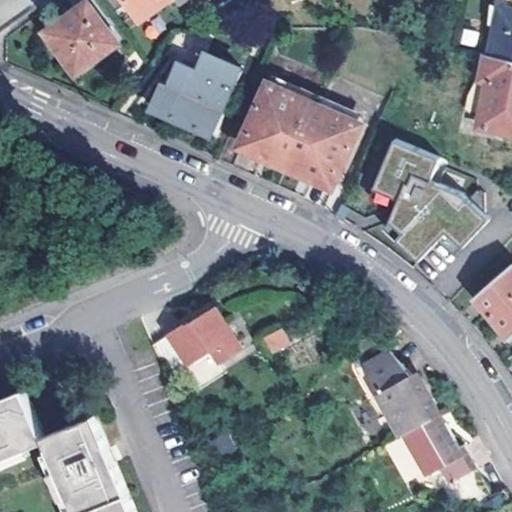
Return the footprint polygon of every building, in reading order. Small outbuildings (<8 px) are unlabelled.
[(173,0),(125,0),(141,22),(173,0)] [(48,34),(76,73),(120,44),(90,2),(48,34)] [(511,9),(503,8),(491,56),(511,61),(511,9)] [(162,110),(215,133),(245,70),(210,53),(200,71),(182,63),(162,110)] [(488,83),(479,128),(511,134),(511,61),(491,56),(487,56),(482,80),(488,83)] [(272,83),(243,146),(288,167),(316,103),(272,83)] [(288,167),(333,186),(363,123),(316,103),(288,167)] [(443,158),(399,139),(378,189),(403,200),(408,202),(412,214),(392,220),(406,230),(401,237),(426,256),(448,227),(466,240),(488,211),(466,193),(434,180),(443,158)] [(408,202),(403,200),(398,209),(392,220),(412,214),(408,202)] [(511,267),(477,296),(510,336),(511,335),(511,267)] [(168,336),(188,368),(211,353),(219,366),(242,352),(216,310),(187,328),(185,326),(168,336)] [(272,354),(291,344),(282,327),(262,337),(272,354)] [(394,357),(374,366),(406,435),(440,420),(431,400),(429,401),(421,384),(394,357)] [(0,406),(0,462),(46,444),(74,511),(132,511),(108,454),(94,420),(44,440),(25,396),(0,406)] [(441,474),(456,505),(483,493),(465,453),(461,455),(443,418),(440,420),(406,435),(427,481),(441,474)] [(226,436),(211,444),(218,457),(233,449),(226,436)]
